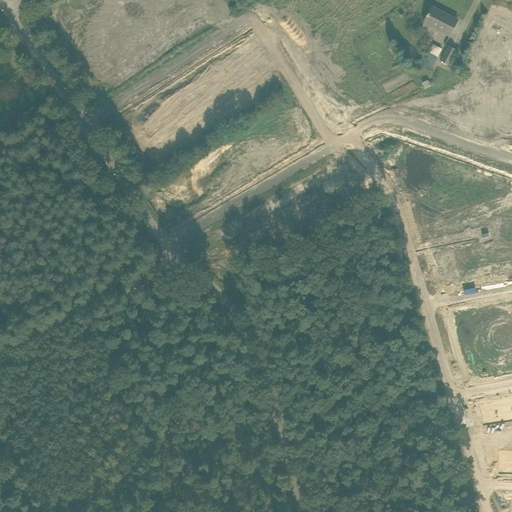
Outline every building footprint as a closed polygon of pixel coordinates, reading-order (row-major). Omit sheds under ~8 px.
[(212,0),(205,5),(216,21),(223,16),(212,0)] [(222,0),(212,0),(223,16),(230,11),(222,0)] [(205,5),(198,9),(209,25),(216,21),(205,5)] [(423,24),(449,37),(457,21),(432,8),(423,24)] [(198,9),(191,14),(202,30),(209,25),(198,9)] [(191,14),(184,19),(195,35),(202,30),(191,14)] [(184,19),(177,24),(187,39),(195,35),(184,19)] [(145,44),(135,51),(146,67),(155,60),(145,44)] [(241,44),(231,51),(242,67),(251,61),(254,65),(260,61),(253,50),(247,54),(241,44)] [(422,66),(431,70),(442,49),(433,45),(422,66)] [(440,61),(448,65),(456,50),(448,46),(440,61)] [(135,51),(128,55),(139,71),(146,67),(135,51)] [(231,51),(221,57),(227,67),(222,70),(229,81),(235,77),(233,73),(242,67),(231,51)] [(128,55),(121,60),(132,76),(139,71),(128,55)] [(121,60),(114,64),(125,80),(132,76),(121,60)] [(114,64),(105,71),(115,87),(125,80),(114,64)] [(97,75),(85,83),(96,99),(108,92),(103,85),(109,81),(102,71),(97,75)] [(427,80),(422,83),(424,89),(430,86),(427,80)] [(179,85),(170,91),(181,107),(190,101),(179,85)] [(341,100),(327,108),(335,120),(342,116),(343,116),(352,110),(352,109),(353,109),(345,98),(352,94),(349,88),(338,95),(341,100)] [(170,91),(162,96),(172,112),(181,107),(170,91)] [(423,94),(418,106),(425,109),(423,115),(435,119),(442,99),(430,94),(429,96),(423,94)] [(162,96),(153,102),(164,118),(172,112),(162,96)] [(442,99),(435,119),(447,124),(450,115),(456,117),(460,105),(442,99)] [(153,102),(145,107),(155,123),(164,118),(153,102)] [(460,105),(456,117),(462,119),(459,128),(471,132),(479,112),(460,105)] [(145,107),(136,113),(146,129),(155,123),(145,107)] [(479,112),(471,132),(484,137),(487,128),(493,130),(497,118),(479,112)] [(511,121),(497,118),(493,130),(500,132),(498,141),(511,144),(511,138),(511,121)] [(125,120),(114,128),(126,147),(137,140),(139,144),(145,140),(138,129),(133,133),(125,120)] [(295,130),(285,135),(295,152),(304,146),(295,130)] [(285,135),(277,140),(286,157),(295,152),(285,135)] [(277,140),(268,146),(277,162),(286,157),(277,140)] [(388,145),(384,156),(389,158),(387,164),(395,167),(394,171),(400,173),(405,161),(399,159),(403,148),(391,144),(391,146),(388,145)] [(268,146),(259,151),(269,167),(277,162),(268,146)] [(259,151),(250,156),(260,172),(269,167),(259,151)] [(409,156),(403,173),(415,177),(423,155),(416,153),(415,158),(409,156)] [(423,155),(415,177),(427,181),(432,165),(427,163),(428,157),(423,155)] [(250,156),(241,161),(251,178),(260,172),(250,156)] [(341,159),(335,163),(347,183),(358,176),(348,160),(343,163),(341,159)] [(241,161),(232,167),(242,183),(251,178),(241,161)] [(432,165),(427,181),(438,185),(446,164),(440,162),(438,167),(432,165)] [(215,177),(205,183),(214,199),(216,198),(217,200),(223,196),(222,195),(229,191),(223,181),(228,178),(219,163),(210,168),(215,177)] [(331,170),(327,172),(327,173),(337,189),(347,183),(335,163),(329,166),(331,170)] [(446,164),(438,185),(450,189),(456,173),(450,171),(452,166),(446,164)] [(462,169),(455,187),(467,191),(473,173),(475,170),(468,167),(467,171),(462,169)] [(473,173),(467,191),(478,195),(485,177),(480,176),(481,172),(475,170),(473,173)] [(327,173),(320,178),(329,193),(337,189),(327,173)] [(485,177),(478,195),(489,199),(496,181),(497,177),(490,175),(489,179),(485,177)] [(496,181),(489,199),(501,203),(507,185),(503,184),(504,180),(497,177),(496,181)] [(320,178),(313,182),(322,197),(329,193),(320,178)] [(313,182),(306,186),(315,202),(322,197),(313,182)] [(205,183),(190,191),(200,208),(207,204),(208,205),(214,202),(213,200),(214,199),(205,183)] [(306,186),(298,191),(307,206),(315,202),(306,186)] [(264,209),(255,215),(265,232),(274,226),(264,209)] [(255,215),(246,220),(256,237),(265,232),(255,215)] [(246,220),(238,225),(248,242),(256,237),(246,220)] [(238,225),(228,230),(238,248),(248,242),(238,225)] [(501,256),(493,258),(496,277),(505,275),(501,256)] [(493,258),(484,260),(488,279),(496,277),(493,258)] [(484,260),(476,261),(480,280),(488,279),(484,260)] [(476,261),(466,263),(470,282),(470,283),(480,281),(480,280),(476,261)] [(466,263),(458,265),(461,283),(470,282),(466,263)] [(458,265),(450,266),(453,285),(461,283),(458,265)] [(450,266),(441,268),(444,287),(453,285),(450,266)] [(511,303),(511,300),(503,302),(506,320),(511,318),(511,303)] [(503,302),(494,304),(498,321),(506,320),(503,302)] [(494,304),(486,305),(489,323),(498,321),(494,304)] [(486,305),(478,307),(481,324),(489,323),(486,305)] [(478,307),(470,308),(473,326),(481,324),(478,307)] [(470,308),(461,310),(465,327),(473,326),(470,308)] [(461,310),(453,311),(456,329),(465,327),(461,310)] [(511,366),(510,354),(501,355),(505,373),(511,371),(511,366)] [(501,355),(493,357),(496,374),(505,373),(501,355)] [(493,357),(485,358),(488,376),(496,374),(493,357)] [(485,358),(477,360),(480,377),(488,376),(485,358)] [(477,360),(468,361),(471,379),(480,377),(477,360)] [(506,400),(498,401),(501,420),(510,419),(506,400)] [(498,401),(489,403),(493,422),(501,420),(498,401)] [(489,403),(481,405),(484,423),(493,422),(489,403)] [(500,453),(500,472),(510,472),(511,453),(500,453)]
